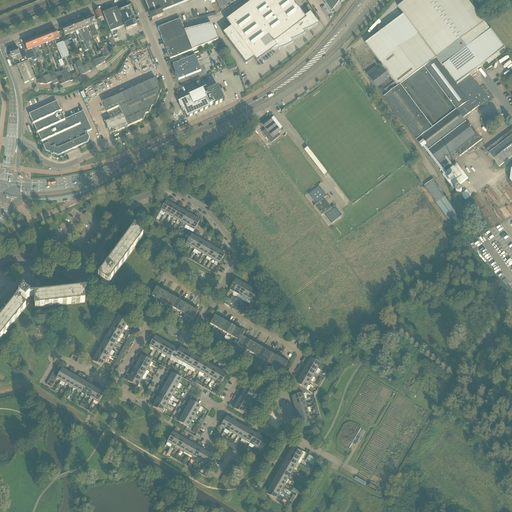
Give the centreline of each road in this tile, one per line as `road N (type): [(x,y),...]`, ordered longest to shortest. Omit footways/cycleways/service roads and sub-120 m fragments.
road 1 (unclassified): [(14,142),(58,166),(155,125),(168,85),(134,0)]
road 2 (unclassified): [(167,188),(189,144),(286,94),(342,49),(362,72)]
road 3 (secondary): [(13,195),(81,189),(164,143)]
road 4 (secondary): [(164,143),(62,185),(16,184)]
road 5 (residential): [(212,300),(234,248),(205,209),(167,188)]
road 6 (residential): [(277,392),(300,353),(212,300)]
road 7 (unclassified): [(443,189),(362,72)]
road 8 (secondary): [(274,92),(321,60),(375,0)]
road 9 (residential): [(167,188),(128,202),(75,277)]
road 10 (residential): [(215,477),(228,455),(205,435),(241,369)]
road 11 (secondary): [(359,0),(274,92)]
road 12 (secondary): [(164,143),(274,92)]
